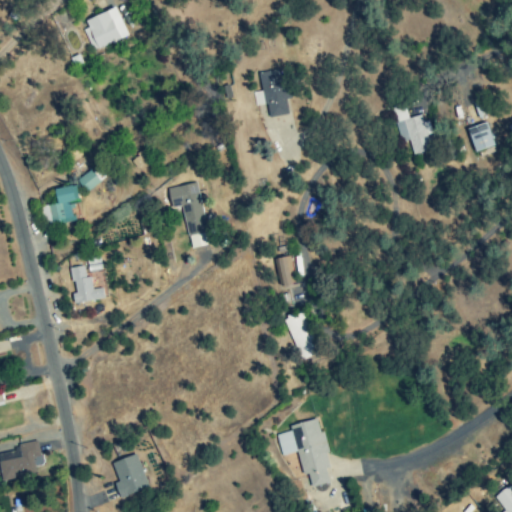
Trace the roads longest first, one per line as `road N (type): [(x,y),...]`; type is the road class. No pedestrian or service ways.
road 1 (residential): [(76,511),(40,307),(0,161)]
road 2 (residential): [(322,125),(364,68),(377,0)]
